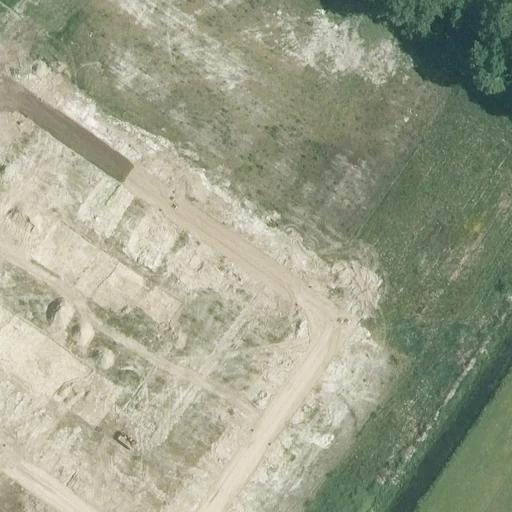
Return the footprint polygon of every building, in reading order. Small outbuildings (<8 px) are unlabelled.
[(0,164),(0,215),(11,223),(19,213),(10,207),(27,184),(0,164)] [(428,194),(404,229),(430,247),(416,268),(442,286),(472,243),(447,226),(456,213),(428,194)] [(57,230),(34,263),(58,280),(81,247),(57,230)] [(81,247),(58,280),(81,296),(104,263),(81,247)] [(104,263),(81,296),(104,312),(127,279),(104,263)] [(127,279),(104,312),(126,328),(150,295),(127,279)] [(150,295),(126,328),(150,345),(173,312),(150,295)] [(0,315),(0,361),(22,331),(0,315)] [(203,343),(195,353),(215,367),(223,357),(247,374),(264,351),(227,326),(211,349),(203,343)] [(22,331),(0,361),(0,364),(22,379),(45,347),(22,331)] [(45,347),(22,379),(44,396),(68,363),(45,347)] [(68,363),(44,396),(67,412),(90,379),(68,363)] [(90,379),(67,412),(91,428),(114,396),(90,379)] [(191,381),(176,401),(211,426),(225,405),(191,381)] [(349,383),(335,402),(370,427),(384,407),(349,383)] [(176,401),(162,421),(197,446),(211,426),(176,401)] [(335,402),(322,422),(356,446),(370,427),(335,402)] [(138,452),(122,475),(158,500),(175,477),(150,460),(157,450),(137,435),(130,446),(138,452)] [(395,435),(391,441),(400,448),(405,442),(395,435)] [(391,441),(386,448),(396,455),(400,448),(391,441)] [(298,455),(285,474),(319,498),(333,479),(298,455)] [(285,474),(271,493),(297,511),(309,511),(319,498),(285,474)]
